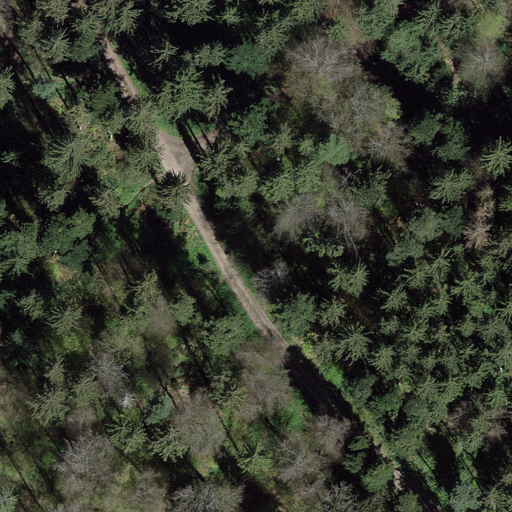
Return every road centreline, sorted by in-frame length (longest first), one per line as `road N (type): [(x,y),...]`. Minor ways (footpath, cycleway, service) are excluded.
road 1 (track): [(75,0),(270,332),(435,511)]
road 2 (track): [(409,0),(170,162)]
